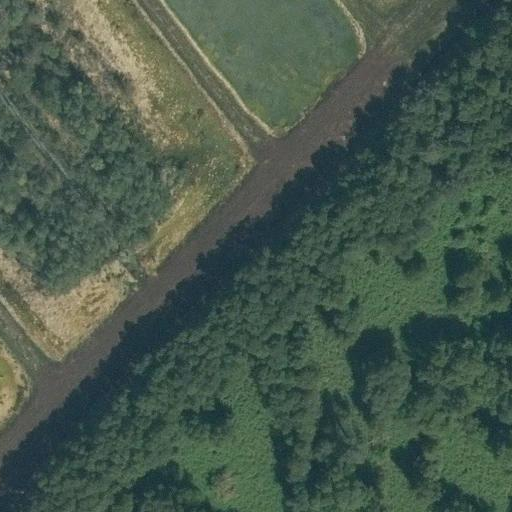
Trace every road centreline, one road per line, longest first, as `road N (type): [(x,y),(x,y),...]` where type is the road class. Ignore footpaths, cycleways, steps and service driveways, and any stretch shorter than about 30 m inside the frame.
road 1 (track): [(147,0),(270,148),(325,110),(370,47),(366,0)]
road 2 (track): [(53,371),(270,148)]
